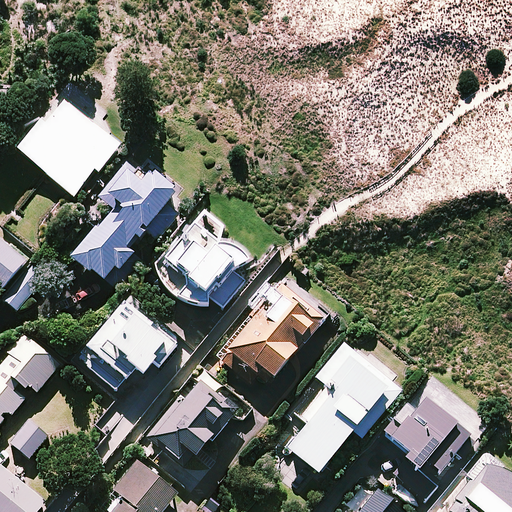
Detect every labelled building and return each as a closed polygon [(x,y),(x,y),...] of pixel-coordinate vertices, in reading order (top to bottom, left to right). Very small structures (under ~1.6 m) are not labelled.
[(84,114),(66,98),(21,148),(75,198),(121,147),(84,114)] [(147,180),(131,165),(102,197),(117,211),(75,256),(93,274),(96,271),(119,292),(146,263),(133,251),(150,232),(160,241),(181,218),(169,207),(181,193),(157,170),(147,180)] [(194,217),(164,255),(163,260),(162,266),(162,272),(164,278),(166,283),(169,288),(173,292),(178,296),(183,299),(188,301),(194,302),(200,302),(206,301),(211,299),(222,308),(256,265),(194,217)] [(28,261),(1,238),(0,239),(0,289),(2,292),(28,261)] [(48,279),(33,266),(5,299),(20,312),(48,279)] [(323,322),(280,288),(231,350),(260,374),(265,368),(279,379),(323,322)] [(172,349),(139,320),(110,353),(143,382),(172,349)] [(365,360),(345,344),(292,411),(310,425),(291,449),(322,474),(356,432),(365,440),(402,393),(388,383),(395,375),(369,355),(365,360)] [(0,430),(26,400),(0,375),(0,430)] [(418,383),(382,431),(444,484),(469,450),(454,439),(468,420),(418,383)] [(236,417),(201,386),(185,405),(180,401),(152,434),(182,459),(190,450),(200,458),(236,417)] [(70,407),(53,393),(23,427),(40,442),(70,407)] [(511,511),(511,475),(481,451),(464,472),(474,480),(463,493),(448,511),(511,511)] [(167,511),(181,495),(141,462),(118,490),(126,497),(113,511),(167,511)] [(40,511),(48,503),(3,466),(0,469),(0,511),(40,511)] [(404,511),(378,489),(358,511),(404,511)]
